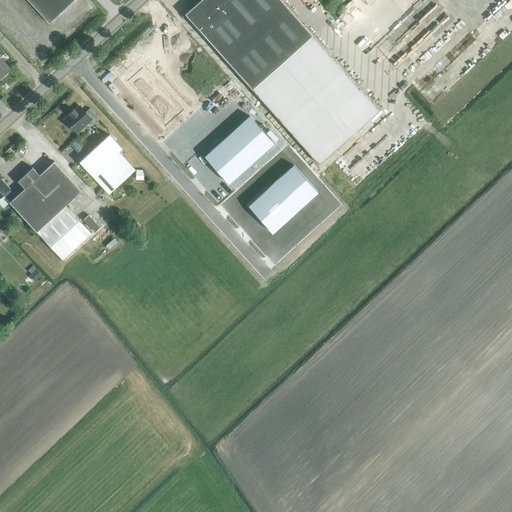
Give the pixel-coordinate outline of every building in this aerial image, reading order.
[(26,0),(49,24),(74,0),(26,0)] [(200,0),(185,14),(317,162),(378,108),(280,0),(200,0)] [(0,77),(10,68),(0,57),(0,54),(3,52),(0,48),(0,77)] [(182,110),(142,66),(125,82),(165,126),(182,110)] [(215,166),(259,126),(235,99),(191,139),(215,166)] [(80,106),(75,111),(74,110),(69,114),(70,115),(65,120),(71,126),(71,127),(73,130),(74,130),(77,133),(92,120),(80,106)] [(109,194),(135,170),(118,152),(122,148),(109,135),(79,162),(109,194)] [(76,152),(82,146),(77,140),(71,145),(76,152)] [(81,191),(54,162),(39,175),(33,168),(18,181),(25,189),(16,197),(9,189),(1,180),(0,181),(0,180),(0,197),(3,195),(10,202),(9,202),(36,232),(37,232),(62,259),(90,233),(65,206),(81,191)] [(297,170),(253,210),(277,237),(321,196),(297,170)] [(144,181),(144,171),(136,171),(136,181),(144,181)] [(141,226),(137,221),(129,227),(134,232),(141,226)] [(43,276),(38,270),(30,277),(35,283),(43,276)]
